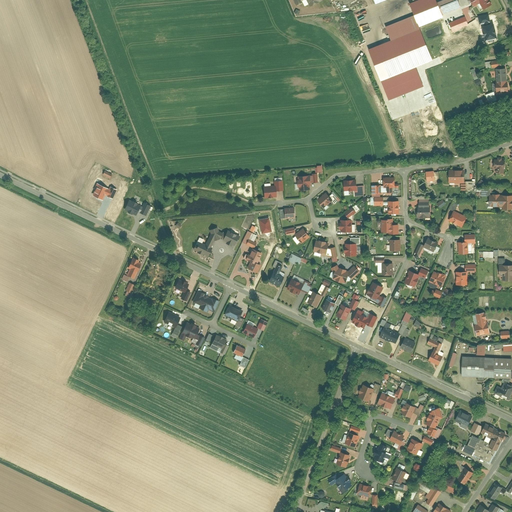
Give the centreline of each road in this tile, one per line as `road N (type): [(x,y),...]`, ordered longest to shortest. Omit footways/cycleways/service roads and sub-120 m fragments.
road 1 (tertiary): [(0,176),(229,286)]
road 2 (tertiary): [(357,346),(511,419)]
road 3 (tertiary): [(229,286),(357,346)]
road 4 (residential): [(337,397),(296,511)]
